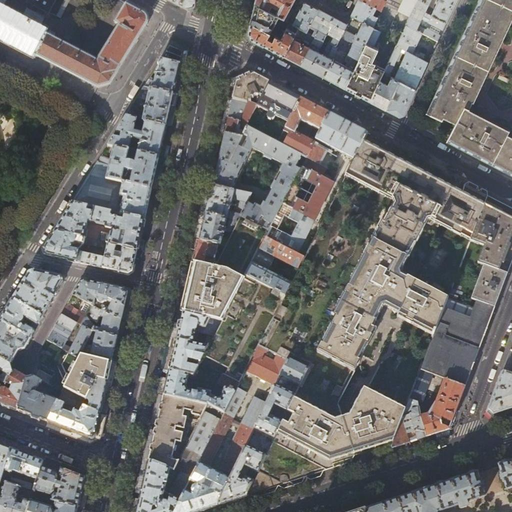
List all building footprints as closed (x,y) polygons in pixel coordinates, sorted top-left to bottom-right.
[(29,0),(25,7),(46,18),(51,7),(58,11),(59,9),(58,8),(62,0),(29,0)] [(255,0),(254,3),(269,11),(273,5),(279,9),(275,15),(284,19),(294,0),(255,0)] [(374,15),(377,9),(360,0),(358,0),(354,9),(351,15),(363,22),(374,28),(378,18),(374,15)] [(381,12),(386,0),(360,0),(377,9),(381,12)] [(403,0),(377,56),(388,62),(396,45),(406,25),(414,6),(417,0),(403,0)] [(429,0),(417,0),(414,6),(424,11),(429,0)] [(452,11),(457,0),(437,0),(431,15),(446,23),(452,11)] [(473,104),(511,19),(511,0),(507,0),(503,8),(497,23),(490,38),(466,26),(457,44),(481,56),(474,71),(464,93),(456,111),(452,120),(457,122),(447,141),(454,145),(471,154),(487,119),(469,110),(472,103),(473,104)] [(497,23),(503,8),(487,0),(478,0),(473,11),(497,23)] [(487,0),(503,8),(507,0),(487,0)] [(305,2),(293,24),(299,28),(306,32),(319,9),(305,2)] [(0,37),(98,88),(110,84),(147,24),(144,12),(127,3),(115,22),(120,25),(97,61),(0,10),(0,37)] [(275,15),(269,11),(254,3),(252,16),(250,23),(270,33),(272,29),(275,31),(273,35),(276,37),(282,40),(290,23),(284,19),(275,15)] [(417,27),(421,19),(427,23),(431,15),(424,11),(414,6),(406,25),(422,33),(438,41),(440,37),(441,34),(425,25),(423,30),(417,27)] [(315,37),(337,48),(345,31),(348,25),(328,14),(319,9),(306,32),(315,37)] [(490,38),(497,23),(473,11),(466,26),(490,38)] [(446,23),(431,15),(427,23),(443,30),(446,23)] [(364,49),(374,28),(363,22),(358,34),(356,34),(356,36),(345,31),(337,48),(344,52),(349,54),(359,60),(364,49)] [(293,24),(290,23),(282,40),(276,37),(274,40),(271,38),(270,40),(268,39),(271,34),(270,33),(250,23),(248,32),(251,39),(270,49),(283,56),(299,28),(293,24)] [(414,50),(422,33),(406,25),(396,45),(405,50),(407,51),(428,62),(430,57),(431,57),(421,52),(420,54),(414,50)] [(315,37),(306,32),(299,28),(283,56),(290,59),(300,65),(310,47),(298,41),(301,37),(312,43),(315,37)] [(457,44),(450,59),(474,71),(481,56),(457,44)] [(169,45),(144,87),(173,95),(178,72),(183,51),(169,45)] [(423,73),(428,62),(407,51),(402,61),(400,60),(405,50),(396,45),(388,62),(383,73),(389,76),(396,62),(400,64),(394,78),(400,81),(416,89),(423,73)] [(332,59),(310,47),(300,65),(311,70),(323,77),(332,59)] [(364,49),(359,60),(354,70),(345,88),(357,94),(370,101),(380,81),(381,78),(364,69),(371,53),(364,49)] [(354,70),(332,59),(323,77),(333,82),(345,88),(354,70)] [(464,93),(474,71),(450,59),(440,80),(464,93)] [(262,97),(268,85),(269,83),(260,78),(254,75),(236,83),(235,91),(232,100),(248,103),(249,102),(251,102),(252,98),(258,95),(262,97)] [(394,78),(391,77),(388,85),(380,81),(370,101),(377,105),(386,109),(392,97),(394,92),(400,81),(394,78)] [(456,111),(464,93),(440,80),(432,98),(440,102),(456,111)] [(413,94),(416,89),(400,81),(394,92),(398,94),(395,99),(392,97),(386,109),(392,113),(400,116),(404,115),(413,94)] [(273,88),(268,85),(262,97),(258,105),(257,107),(270,113),(268,116),(269,118),(270,120),(272,120),(274,120),(276,117),(288,123),(299,102),(291,97),(273,88)] [(126,117),(166,126),(170,109),(173,95),(144,87),(126,117)] [(434,116),(440,102),(432,98),(425,112),(434,116)] [(316,107),(301,99),(299,102),(288,123),(278,144),(302,157),(306,159),(315,142),(316,140),(329,114),(316,107)] [(258,105),(251,102),(249,102),(248,103),(232,100),(228,117),(225,133),(242,137),(243,134),(247,127),(257,107),(258,105)] [(456,111),(440,102),(434,116),(441,120),(444,115),(452,120),(456,111)] [(348,123),(329,114),(316,140),(350,157),(354,159),(367,133),(363,131),(360,130),(348,123)] [(108,146),(113,147),(159,158),(163,141),(166,126),(126,117),(108,146)] [(509,130),(487,119),(471,154),(481,159),(488,163),(501,137),(507,140),(509,135),(507,134),(509,130)] [(35,127),(45,133),(48,127),(39,121),(35,127)] [(247,127),(243,134),(248,137),(242,148),(238,146),(243,137),(242,137),(225,133),(222,147),(215,174),(213,186),(234,190),(236,182),(251,147),(285,165),(262,209),(249,203),(252,199),(250,198),(240,217),(269,231),(300,170),(296,168),(302,157),(278,144),(247,127)] [(435,217),(473,236),(488,196),(473,189),(438,170),(403,152),(382,141),(367,133),(354,159),(348,171),(395,195),(396,198),(318,350),(356,369),(377,330),(373,327),(383,307),(385,307),(399,314),(397,317),(434,336),(448,297),(403,275),(401,271),(430,218),(435,217)] [(511,164),(511,142),(507,140),(501,137),(488,163),(498,168),(508,173),(511,164)] [(334,151),(315,142),(306,159),(300,170),(269,231),(265,238),(297,254),(333,183),(326,179),(331,171),(319,164),(326,151),(333,154),(334,151)] [(124,170),(133,172),(131,185),(151,189),(155,173),(159,158),(113,147),(110,159),(101,157),(90,175),(121,182),(124,170)] [(339,404),(356,369),(318,350),(396,198),(395,195),(348,171),(304,258),(298,270),(291,283),(285,296),(246,276),(245,278),(221,323),(204,356),(228,370),(225,376),(224,375),(219,386),(235,394),(237,389),(246,372),(259,346),(267,351),(277,356),(287,361),(291,354),(311,364),(294,399),(337,420),(343,418),(339,404)] [(131,185),(121,182),(90,175),(72,203),(89,207),(95,208),(145,220),(148,204),(151,189),(131,185)] [(252,194),(234,190),(213,186),(209,200),(206,214),(227,218),(230,219),(238,221),(240,217),(250,198),(252,194)] [(511,208),(503,204),(488,196),(473,236),(448,297),(457,301),(459,296),(475,302),(476,301),(495,308),(501,291),(511,261),(511,208)] [(87,212),(89,207),(72,203),(55,232),(85,239),(88,222),(116,229),(116,231),(115,231),(111,234),(110,237),(102,235),(101,241),(98,240),(98,242),(120,247),(122,248),(137,251),(141,236),(145,220),(95,208),(94,214),(87,212)] [(225,226),(227,218),(206,214),(203,228),(200,240),(225,246),(229,239),(222,237),(224,231),(232,233),(238,221),(230,219),(228,226),(225,226)] [(245,278),(246,276),(265,238),(269,231),(240,217),(238,221),(232,233),(229,239),(225,246),(214,267),(230,270),(245,278)] [(448,297),(473,236),(435,217),(430,218),(401,271),(403,275),(448,297)] [(85,239),(55,232),(50,240),(44,249),(47,256),(75,263),(78,252),(79,250),(72,249),(73,244),(74,245),(74,244),(75,244),(75,243),(84,245),(84,244),(88,245),(89,240),(85,239)] [(304,258),(297,254),(265,238),(246,276),(285,296),(291,283),(268,271),(275,258),(298,270),(304,258)] [(98,242),(89,240),(88,245),(107,249),(105,258),(78,252),(75,263),(128,275),(133,272),(135,262),(137,251),(122,248),(121,254),(116,253),(116,250),(119,251),(120,247),(98,242)] [(214,267),(225,246),(200,240),(196,256),(195,263),(198,264),(214,267)] [(221,323),(245,278),(230,270),(214,267),(198,264),(195,277),(189,302),(186,313),(221,323)] [(24,282),(13,300),(44,317),(63,282),(61,276),(35,271),(29,274),(24,282)] [(80,282),(72,295),(103,312),(105,307),(102,306),(102,305),(103,305),(104,305),(105,304),(106,303),(107,304),(109,300),(125,306),(126,299),(128,293),(125,289),(104,285),(83,281),(80,282)] [(93,331),(93,332),(117,338),(119,331),(121,321),(121,320),(103,312),(72,295),(67,305),(62,314),(78,323),(80,324),(93,331)] [(457,301),(448,297),(434,336),(420,371),(445,380),(465,388),(491,318),(495,308),(476,301),(475,302),(459,296),(457,301)] [(44,317),(13,300),(6,310),(0,320),(0,321),(32,339),(32,340),(44,317)] [(124,310),(125,306),(109,300),(107,304),(105,307),(103,312),(121,320),(123,314),(124,310)] [(221,323),(186,313),(183,313),(173,356),(170,371),(189,375),(193,376),(198,367),(187,364),(187,360),(200,363),(204,356),(221,323)] [(80,358),(82,355),(112,362),(115,349),(117,338),(93,332),(93,331),(80,324),(79,327),(81,329),(72,349),(66,346),(78,323),(62,314),(47,340),(80,358)] [(32,339),(0,321),(0,358),(12,365),(19,351),(26,350),(32,339)] [(275,386),(287,361),(277,356),(274,361),(264,356),(267,351),(259,346),(246,372),(275,386)] [(511,352),(510,351),(506,362),(488,410),(493,415),(508,410),(511,408),(511,352)] [(291,354),(287,361),(275,386),(266,403),(254,429),(274,439),(294,399),(311,364),(291,354)] [(106,388),(112,362),(82,355),(80,358),(62,392),(57,401),(81,411),(84,406),(100,413),(106,388)] [(12,365),(0,358),(0,382),(2,384),(6,385),(6,384),(13,371),(9,369),(12,365)] [(26,379),(13,371),(6,384),(12,387),(10,392),(0,389),(0,403),(6,406),(18,411),(26,379)] [(40,371),(36,378),(49,385),(53,378),(40,371)] [(224,414),(235,394),(219,386),(211,393),(198,390),(197,393),(189,391),(186,388),(189,375),(170,371),(168,380),(164,396),(208,406),(224,414)] [(409,400),(417,402),(422,403),(432,377),(419,373),(409,400)] [(49,385),(36,378),(34,377),(28,379),(26,379),(18,411),(32,416),(47,422),(57,401),(62,392),(49,385)] [(460,400),(465,388),(445,380),(436,403),(429,415),(420,418),(427,437),(433,435),(449,430),(460,400)] [(237,389),(235,394),(224,414),(201,459),(204,461),(202,466),(199,464),(190,481),(197,484),(196,486),(195,485),(193,486),(192,486),(191,487),(191,489),(191,490),(192,491),(193,492),(192,495),(185,491),(173,511),(198,511),(217,506),(246,446),(254,429),(266,403),(254,398),(220,468),(222,469),(219,474),(210,469),(212,464),(211,463),(246,394),(237,389)] [(337,420),(294,399),(274,439),(266,456),(246,496),(301,478),(350,462),(354,455),(368,451),(375,454),(380,452),(390,449),(401,418),(405,409),(368,390),(355,413),(343,418),(337,420)] [(200,422),(208,406),(164,396),(157,426),(149,461),(175,471),(181,458),(173,456),(176,442),(181,444),(187,419),(200,422)] [(390,449),(409,443),(412,442),(418,440),(427,437),(420,418),(417,402),(409,400),(405,409),(401,418),(390,449)] [(97,428),(100,413),(84,406),(81,411),(57,401),(47,422),(68,430),(90,438),(95,436),(97,428)] [(200,422),(181,458),(175,471),(149,461),(142,492),(137,511),(173,511),(185,491),(190,481),(199,464),(201,459),(224,414),(208,406),(200,422)] [(0,444),(0,484),(1,481),(11,449),(0,445),(0,444)] [(266,456),(246,446),(217,506),(234,500),(246,496),(266,456)] [(27,455),(11,449),(1,481),(8,483),(11,471),(37,478),(43,461),(27,455)] [(43,461),(37,478),(33,491),(50,496),(55,493),(56,489),(60,490),(58,495),(56,494),(53,497),(52,501),(53,501),(78,508),(82,491),(85,478),(74,474),(43,461)] [(511,461),(509,462),(499,466),(501,474),(500,474),(503,482),(504,482),(506,490),(507,490),(507,491),(510,492),(511,491),(511,461)] [(483,489),(480,480),(480,481),(477,473),(396,500),(366,510),(364,511),(441,511),(459,506),(459,508),(462,510),(467,508),(467,505),(467,503),(485,497),(483,489)] [(8,483),(1,481),(0,484),(0,511),(26,511),(30,501),(18,497),(21,487),(8,483)] [(77,511),(78,508),(53,501),(52,505),(55,505),(57,508),(53,509),(52,508),(30,501),(26,511),(77,511)]
